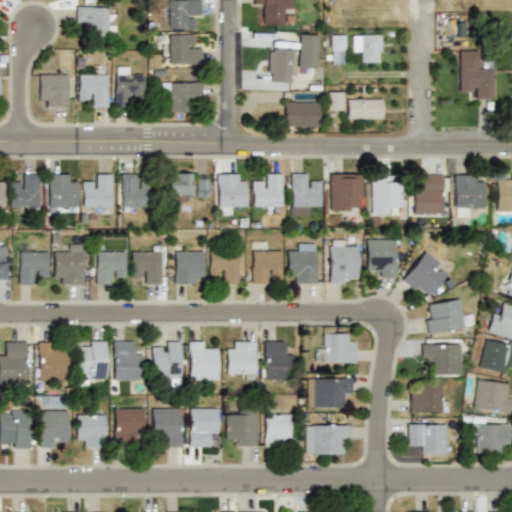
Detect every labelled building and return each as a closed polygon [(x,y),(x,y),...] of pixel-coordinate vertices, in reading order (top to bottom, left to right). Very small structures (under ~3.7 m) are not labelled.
[(166,0),(166,28),(188,28),(188,19),(198,19),(198,0),(166,0)] [(291,13),(291,0),(252,0),(252,3),(262,3),(262,23),(281,24),(281,13),(291,13)] [(73,26),(84,26),(84,36),(105,36),(105,7),(73,7),(73,26)] [(316,34),(297,33),(297,67),(315,68),(316,34)] [(199,63),(199,43),(190,43),(190,34),(161,34),(161,63),(199,63)] [(344,34),(329,34),(329,63),(344,63),(344,34)] [(350,52),(360,52),(360,62),(377,62),(377,34),(350,34),(350,52)] [(290,82),(290,48),(267,48),(267,82),(290,82)] [(490,70),(479,70),(478,49),(457,50),(457,93),(491,92),(490,70)] [(141,96),(141,75),(131,75),(131,66),(111,66),(111,106),(131,106),(131,96),(141,96)] [(105,106),(105,72),(75,72),(75,96),(85,96),(85,106),(105,106)] [(65,73),(37,73),(37,97),(45,97),(45,106),(65,106),(65,73)] [(160,82),(160,91),(168,91),(168,111),(189,111),(189,100),(199,100),(199,82),(160,82)] [(326,110),(341,110),(341,91),(326,91),(326,110)] [(345,98),(345,118),(380,118),(380,98),(345,98)] [(317,126),(317,101),(282,101),(282,126),(317,126)] [(189,195),(189,171),(166,171),(166,195),(189,195)] [(308,172),(288,172),(288,213),(308,213),(308,204),(319,204),(319,183),(308,183),(308,172)] [(361,173),(326,173),(326,210),(361,210),(361,173)] [(7,184),(7,208),(36,208),(36,174),(17,174),(17,184),(7,184)] [(45,206),(75,206),(75,174),(45,174),(45,206)] [(110,174),(90,174),(90,184),(80,184),(80,206),(110,206),(110,174)] [(139,174),(119,174),(119,205),(139,205),(139,174)] [(215,174),(215,206),(243,206),(243,174),(215,174)] [(250,182),(250,208),(279,208),(279,174),(260,174),(260,182),(250,182)] [(410,213),(442,213),(442,174),(421,174),(421,184),(410,184),(410,213)] [(451,174),(451,213),(463,213),(463,206),(481,206),(481,183),(473,183),(473,174),(451,174)] [(511,174),(494,174),(494,210),(511,210),(511,174)] [(368,213),(399,213),(399,183),(389,183),(389,175),(368,175),(368,213)] [(205,178),(194,178),(194,197),(205,197),(205,178)] [(393,277),(393,238),(363,238),(363,268),(373,268),(373,277),(393,277)] [(326,282),(355,282),(355,249),(346,249),(346,240),(326,240),(326,282)] [(314,243),(295,243),(295,252),(284,252),(284,273),(294,273),(294,283),(314,283),(314,243)] [(81,283),(80,244),(61,244),(61,254),(51,254),(51,283),(81,283)] [(140,283),(158,283),(158,249),(130,248),(129,272),(140,273),(140,283)] [(250,283),(269,283),(269,273),(279,273),(279,250),(250,250),(250,283)] [(424,299),(448,270),(423,250),(400,278),(424,299)] [(36,284),(36,275),(45,275),(45,251),(16,251),(16,284),(36,284)] [(123,251),(94,251),(94,282),(114,282),(114,273),(123,273),(123,251)] [(201,283),(201,251),(172,251),(172,283),(201,283)] [(237,282),(237,251),(207,251),(207,272),(217,272),(217,282),(237,282)] [(511,264),(503,294),(511,296),(511,264)] [(426,332),(472,326),(470,315),(459,316),(457,299),(422,304),(426,332)] [(511,338),(511,306),(494,301),(486,331),(511,338)] [(353,362),(353,341),(344,341),(344,332),(322,332),(322,343),(314,343),(314,362),(353,362)] [(511,345),(484,338),(477,367),(504,373),(506,364),(511,365),(511,345)] [(104,340),(72,341),(73,381),(105,380),(104,340)] [(110,380),(140,379),(139,351),(130,351),(130,340),(110,341),(110,380)] [(286,340),(262,340),(262,379),(286,379),(286,340)] [(0,380),(26,380),(26,341),(5,341),(5,352),(0,352),(0,380)] [(178,341),(149,341),(149,377),(178,377),(178,341)] [(216,380),(216,350),(205,350),(205,341),(186,341),(186,380),(216,380)] [(224,350),(224,373),(254,373),(254,341),(233,341),(233,350),(224,350)] [(35,342),(35,380),(65,380),(65,351),(55,351),(55,342),(35,342)] [(458,343),(419,343),(419,364),(429,364),(429,374),(458,374),(458,343)] [(339,408),(339,397),(349,397),(349,377),(304,377),(304,408),(339,408)] [(511,393),(502,392),(503,382),(474,379),(470,409),(510,413),(511,393)] [(407,392),(407,412),(445,412),(445,391),(440,391),(440,382),(416,382),(416,392),(407,392)] [(254,407),(233,407),(233,417),(223,417),(223,436),(233,436),(233,446),(254,446),(254,407)] [(111,408),(111,445),(141,445),(141,408),(111,408)] [(179,408),(149,408),(149,436),(158,436),(158,446),(179,446),(179,408)] [(186,446),(206,446),(206,436),(216,436),(216,408),(186,408),(186,446)] [(65,409),(36,409),(36,446),(65,446),(65,409)] [(0,444),(4,444),(4,448),(26,448),(26,410),(0,410),(0,444)] [(262,445),(290,445),(290,413),(262,413),(262,445)] [(103,447),(103,414),(74,414),(74,438),(83,438),(83,447),(103,447)] [(498,444),(506,445),(507,423),(469,422),(468,444),(475,444),(475,452),(498,453),(498,444)] [(303,455),(346,455),(346,424),(303,424),(303,455)] [(443,424),(405,424),(405,443),(415,443),(415,454),(443,454),(443,424)]
